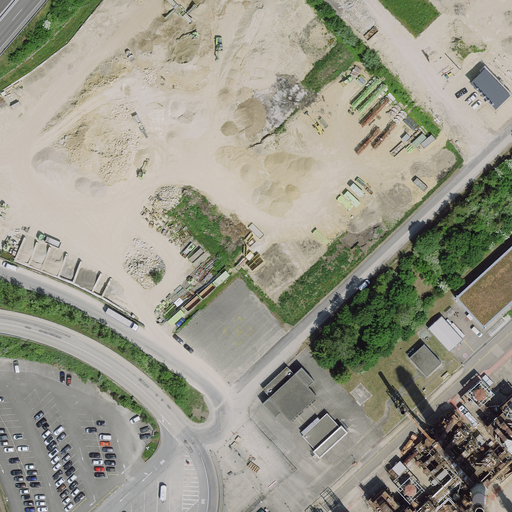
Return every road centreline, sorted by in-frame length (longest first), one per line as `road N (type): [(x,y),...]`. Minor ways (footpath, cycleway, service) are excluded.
road 1 (unclassified): [(511,136),(229,416)]
road 2 (unclassified): [(229,416),(160,351),(0,267)]
road 3 (unclassified): [(184,435),(103,362),(0,325)]
